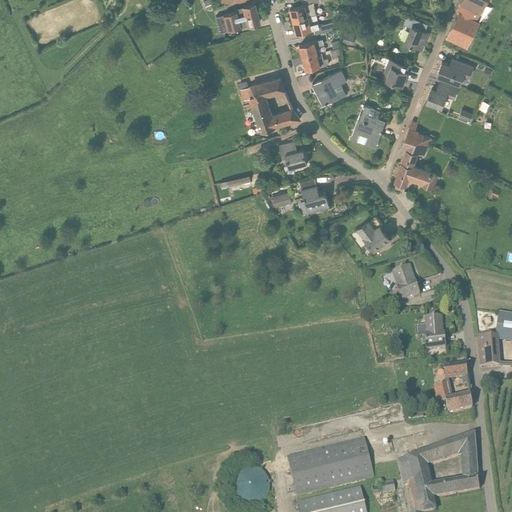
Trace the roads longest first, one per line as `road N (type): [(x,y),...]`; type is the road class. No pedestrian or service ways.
road 1 (residential): [(492,511),(459,293),(380,185)]
road 2 (residential): [(380,185),(334,150),(303,111),(268,0)]
road 3 (residential): [(454,0),(380,185)]
